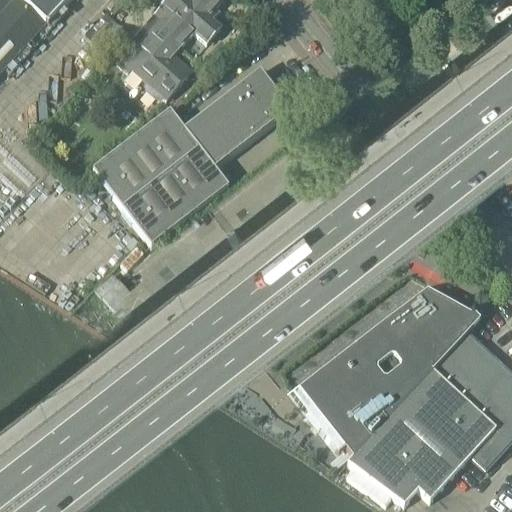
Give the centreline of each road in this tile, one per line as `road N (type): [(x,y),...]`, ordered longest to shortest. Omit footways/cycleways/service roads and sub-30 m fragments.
road 1 (primary): [(511,78),(0,475)]
road 2 (primary): [(25,511),(511,130)]
road 3 (secondary): [(511,278),(374,121),(283,0)]
